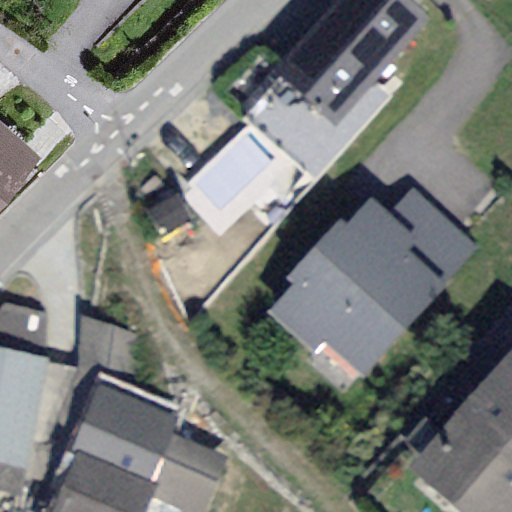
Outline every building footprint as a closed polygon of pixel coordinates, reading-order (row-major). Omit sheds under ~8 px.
[(421,23),(394,0),(344,0),(279,75),(335,123),(421,23)] [(0,179),(27,152),(0,125),(0,179)] [(461,244),(410,198),(390,220),(377,208),(352,235),(344,227),(294,280),(304,289),(279,316),(311,345),(317,339),(358,376),(439,289),(429,280),(461,244)] [(0,314),(0,350),(49,359),(48,311),(9,302),(0,314)] [(92,322),(90,348),(139,353),(141,326),(92,322)] [(0,465),(30,470),(49,359),(0,350),(0,465)] [(511,511),(511,364),(415,465),(464,511),(511,511)] [(80,451),(152,481),(174,432),(180,420),(101,384),(74,449),(80,451)] [(207,511),(230,457),(174,432),(152,481),(160,484),(152,503),(174,511),(207,511)] [(152,481),(80,451),(54,511),(147,511),(152,503),(160,484),(152,481)] [(0,490),(25,496),(30,470),(0,465),(0,490)]
